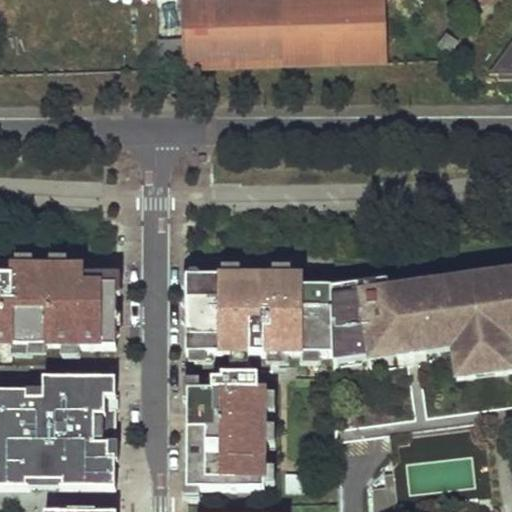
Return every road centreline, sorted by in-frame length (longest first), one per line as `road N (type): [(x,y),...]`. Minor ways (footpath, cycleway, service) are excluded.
road 1 (residential): [(155,511),(156,132)]
road 2 (residential): [(511,130),(156,132)]
road 3 (residential): [(156,132),(0,133)]
